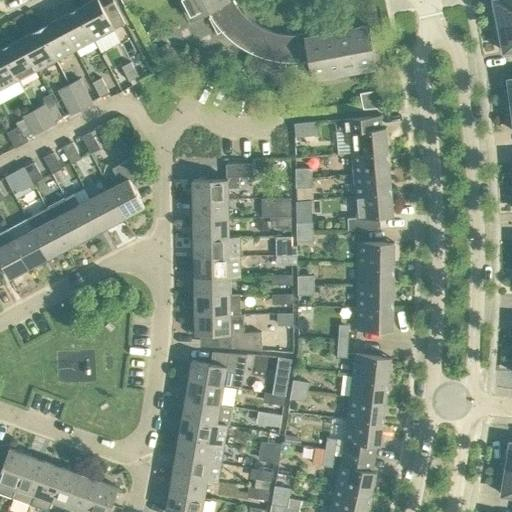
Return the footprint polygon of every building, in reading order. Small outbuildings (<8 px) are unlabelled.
[(78,7),(77,7),(94,39),(125,23),(113,1),(102,7),(98,0),(91,0),(78,7)] [(304,63),(303,57),(309,56),(313,78),(376,66),(368,25),(323,33),(322,30),(302,33),(296,34),(291,34),(285,33),(282,33),(276,32),(270,30),(264,28),(261,26),(256,24),(254,22),(249,19),(245,15),(242,11),(239,9),(237,6),(235,3),(233,0),(181,0),(191,19),(211,8),(214,14),(209,17),(217,33),(225,29),(230,34),(234,37),(237,39),(243,43),(247,46),(251,48),(255,50),(259,52),(266,54),(270,55),(275,56),(279,57),(284,57),(286,66),(304,63)] [(491,10),(494,26),(511,22),(511,0),(493,0),(495,10),(491,10)] [(68,12),(58,18),(75,49),(94,39),(77,7),(68,12)] [(49,22),(39,27),(56,59),(75,49),(58,18),(49,23),(49,22)] [(511,22),(494,26),(497,41),(501,41),(503,51),(511,49),(511,22)] [(30,33),(20,38),(37,70),(56,59),(39,27),(30,32),(30,33)] [(10,43),(1,48),(18,80),(37,70),(20,38),(11,43),(10,43)] [(175,58),(167,43),(155,49),(163,64),(175,58)] [(0,89),(18,80),(1,48),(0,48),(0,89)] [(122,66),(129,81),(138,76),(131,62),(122,66)] [(92,82),(100,96),(109,92),(101,77),(92,82)] [(80,78),(69,84),(82,109),(93,103),(80,78)] [(82,109),(69,84),(58,89),(71,114),(82,109)] [(360,93),(363,109),(383,107),(380,89),(360,93)] [(314,103),(311,90),(298,93),(301,105),(314,103)] [(45,107),(53,121),(62,117),(54,102),(45,107)] [(350,130),(352,152),(388,149),(388,148),(386,127),(381,127),(381,115),(342,118),(342,119),(334,120),(334,129),(338,131),(350,130)] [(16,122),(24,137),(32,132),(25,117),(16,122)] [(315,121),(294,123),(295,136),(317,134),(315,121)] [(82,136),(88,148),(98,143),(91,131),(82,136)] [(62,146),(69,158),(79,153),(72,141),(62,146)] [(352,152),(353,174),(389,171),(389,160),(388,149),(352,152)] [(43,156),(50,168),(59,163),(53,151),(43,156)] [(120,182),(109,188),(124,217),(144,207),(129,179),(140,173),(131,157),(112,167),(120,182)] [(24,166),(31,178),(40,173),(34,161),(24,166)] [(193,179),(193,199),(228,198),(228,188),(239,187),(239,176),(252,176),(252,163),(226,163),(226,178),(193,179)] [(295,168),(295,177),(312,177),(312,168),(295,168)] [(5,176),(12,189),(21,183),(15,171),(5,176)] [(353,174),(355,195),(392,192),(391,182),(390,182),(389,171),(353,174)] [(312,177),(295,177),(295,187),(312,187),(312,177)] [(109,188),(90,198),(105,227),(124,217),(109,188)] [(392,192),(355,195),(357,217),(347,218),(347,230),(380,229),(380,215),(393,214),(391,193),(392,193),(392,192)] [(73,193),(65,197),(86,237),(105,227),(90,198),(79,204),(73,193)] [(65,197),(46,207),(46,208),(67,247),(86,237),(65,197)] [(276,197),(276,207),(291,207),(291,197),(276,197)] [(193,199),(194,218),(229,217),(228,198),(193,199)] [(46,208),(27,218),(48,257),(67,247),(46,208)] [(276,217),(276,226),(291,226),(291,216),(276,217)] [(194,218),(194,237),(229,237),(229,236),(229,217),(194,218)] [(8,228),(14,239),(29,267),(48,257),(27,218),(8,228)] [(296,222),(296,231),(313,231),(313,221),(296,222)] [(8,228),(0,232),(0,260),(9,278),(29,267),(14,239),(8,228)] [(313,231),(296,231),(297,241),(313,241),(313,231)] [(194,237),(194,256),(240,256),(239,236),(229,236),(229,237),(194,237)] [(358,241),(358,264),(394,264),(394,242),(358,241)] [(281,245),(281,255),(297,255),(297,245),(281,245)] [(297,255),(281,255),(282,264),(297,264),(297,255)] [(194,256),(195,275),(230,275),(230,276),(240,275),(240,256),(194,256)] [(358,264),(357,285),(394,286),(394,275),(394,264),(358,264)] [(277,274),(277,284),(293,284),(292,274),(277,274)] [(297,275),(297,284),(314,284),(314,274),(297,275)] [(195,275),(195,295),(230,294),(230,276),(230,275),(195,275)] [(314,284),(297,284),(298,294),(314,294),(314,284)] [(357,285),(357,307),(393,307),(394,297),(393,297),(394,286),(357,285)] [(277,293),(278,303),(293,303),(293,293),(277,293)] [(195,295),(195,314),(240,313),(240,294),(230,294),(195,295)] [(393,307),(357,307),(357,329),(393,330),(393,308),(393,307)] [(280,312),(281,325),(293,325),(293,312),(280,312)] [(240,313),(195,314),(196,334),(230,333),(230,347),(262,350),(261,331),(244,332),(244,313),(240,313)] [(339,323),(338,340),(348,340),(349,324),(339,323)] [(348,340),(338,340),(337,356),(347,357),(348,340)] [(355,353),(352,375),(388,379),(388,378),(391,357),(355,353)] [(192,359),(189,379),(224,385),(227,365),(192,359)] [(352,375),(350,396),(386,401),(387,390),(388,379),(352,375)] [(189,379),(186,398),(221,404),(224,385),(189,379)] [(293,379),(291,389),(307,391),(309,382),(293,379)] [(307,391),(291,389),(290,398),(306,401),(307,391)] [(268,402),(284,405),(285,395),(270,393),(268,402)] [(350,396),(347,418),(383,422),(385,412),(384,412),(386,401),(350,396)] [(186,398),(183,417),(217,423),(221,404),(186,398)] [(265,424),(280,426),(280,424),(282,414),(267,412),(265,424)] [(183,417),(179,436),(224,443),(227,424),(217,423),(183,417)] [(345,440),(343,452),(376,457),(378,444),(381,444),(383,423),(383,422),(347,418),(345,440)] [(315,447),(335,450),(338,434),(328,433),(327,439),(321,438),(320,448),(315,447)] [(179,436),(176,455),(221,462),(224,443),(179,436)] [(266,441),(265,451),(280,453),(282,444),(266,441)] [(504,451),(501,467),(511,468),(511,441),(510,441),(508,452),(504,451)] [(0,492),(12,497),(28,454),(9,447),(0,472),(0,492)] [(335,450),(315,447),(313,463),(332,466),(335,450)] [(280,453),(265,451),(263,460),(279,462),(280,453)] [(341,463),(336,485),(371,493),(376,471),(373,471),(376,457),(343,452),(341,463)] [(30,504),(46,461),(28,454),(12,497),(30,504)] [(173,473),(208,479),(218,481),(221,462),(176,455),(173,473)] [(49,510),(52,500),(64,467),(46,461),(30,504),(49,510)] [(52,500),(70,507),(82,474),(64,467),(52,500)] [(511,495),(511,468),(501,467),(499,482),(503,483),(501,494),(511,495)] [(256,478),(271,480),(272,471),(257,468),(256,478)] [(173,473),(170,492),(204,498),(208,479),(173,473)] [(70,507),(85,511),(88,511),(100,480),(82,474),(70,507)] [(100,480),(88,511),(109,511),(119,487),(100,480)] [(275,485),(273,494),(289,497),(291,487),(275,485)] [(336,485),(331,506),(357,511),(366,511),(371,493),(336,485)] [(252,497),(267,499),(269,490),(254,487),(252,497)] [(202,511),(204,498),(170,492),(166,511),(202,511)] [(289,497),(273,494),(271,504),(269,511),(286,511),(288,507),(289,497)]
